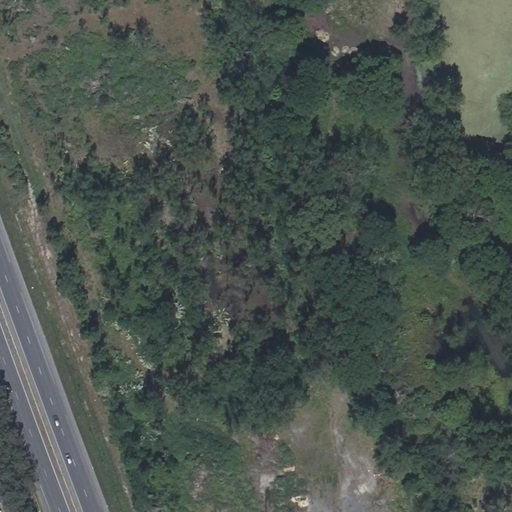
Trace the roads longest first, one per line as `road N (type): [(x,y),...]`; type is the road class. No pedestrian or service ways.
road 1 (motorway): [(95,511),(0,246)]
road 2 (motorway): [(0,342),(60,511)]
